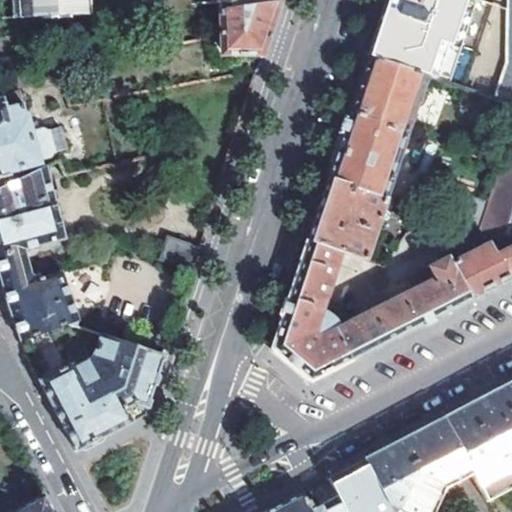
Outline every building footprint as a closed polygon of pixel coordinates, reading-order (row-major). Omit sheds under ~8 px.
[(0,0),(0,15),(17,15),(15,0),(0,0)] [(15,0),(17,15),(42,14),(42,18),(70,17),(70,12),(94,12),(92,0),(15,0)] [(216,0),(217,4),(218,10),(218,55),(262,55),(280,2),(280,0),(216,0)] [(384,0),(366,57),(424,76),(446,84),(473,1),(469,0),(384,0)] [(511,0),(505,0),(503,61),(489,98),(511,105),(511,0)] [(366,57),(346,115),(405,134),(424,76),(366,57)] [(0,184),(22,174),(21,167),(37,163),(36,160),(50,157),(53,152),(64,149),(59,127),(47,131),(41,127),(28,131),(19,93),(0,97),(0,184)] [(325,179),(383,198),(405,134),(346,115),(325,179)] [(511,129),(500,164),(486,200),(477,228),(487,247),(493,257),(511,247),(511,129)] [(0,184),(0,251),(22,246),(22,248),(63,236),(44,166),(22,174),(0,184)] [(325,179),(305,239),(337,251),(362,260),(383,198),(325,179)] [(456,193),(448,219),(477,228),(486,200),(456,193)] [(457,263),(433,214),(422,210),(447,260),(450,266),(457,263)] [(511,278),(511,247),(493,257),(487,247),(464,260),(443,217),(433,214),(457,263),(450,266),(468,302),(511,278)] [(157,259),(190,271),(198,247),(165,236),(157,259)] [(337,251),(305,239),(268,349),(309,381),(334,368),(349,360),(336,333),(340,331),(326,316),(317,310),(337,251)] [(0,251),(0,276),(20,343),(48,331),(66,323),(76,326),(75,320),(62,273),(60,269),(30,277),(22,248),(22,246),(0,251)] [(418,290),(340,331),(336,333),(349,360),(468,302),(450,266),(447,260),(412,278),(418,290)] [(48,331),(20,343),(25,356),(74,451),(143,413),(163,355),(99,334),(91,362),(78,367),(70,364),(65,367),(48,331)] [(511,383),(380,452),(365,460),(386,500),(389,504),(408,511),(431,511),(441,488),(471,472),(486,501),(511,486),(511,383)] [(327,480),(339,501),(344,511),(390,511),(387,506),(389,504),(386,500),(365,460),(327,480)] [(325,511),(324,509),(313,487),(266,511),(325,511)] [(51,511),(42,494),(9,511),(51,511)] [(324,509),(325,511),(344,511),(339,501),(324,509)]
